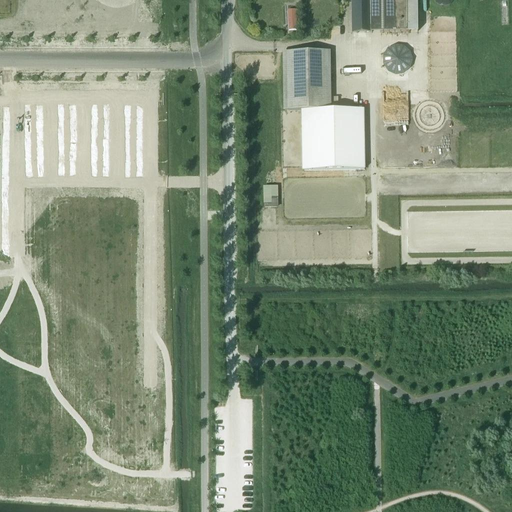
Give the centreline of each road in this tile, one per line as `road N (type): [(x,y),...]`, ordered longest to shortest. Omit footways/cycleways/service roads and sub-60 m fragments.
road 1 (unclassified): [(227,0),(230,363)]
road 2 (track): [(256,363),(349,363),(415,403),(511,380)]
road 3 (track): [(378,511),(375,379)]
